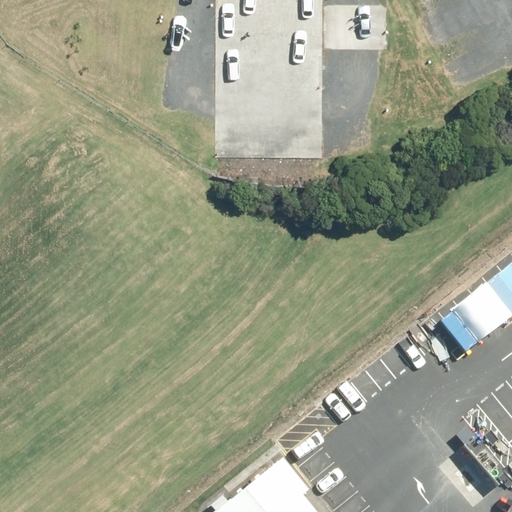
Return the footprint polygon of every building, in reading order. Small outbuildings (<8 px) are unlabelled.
[(313,0),(207,0),(205,166),(314,168),(316,52),(390,53),(391,11),(313,10),(313,0)] [(166,86),(125,69),(110,104),(152,122),(166,86)] [(511,264),(456,311),(473,331),(511,298),(511,264)] [(511,316),(493,332),(511,354),(511,316)] [(431,439),(487,392),(459,359),(416,396),(426,409),(416,417),(390,386),(329,438),(344,455),(320,476),(344,505),(368,484),(385,504),(444,455),(431,439)] [(501,446),(481,425),(459,446),(478,467),(501,446)] [(311,511),(271,463),(212,511),(311,511)]
